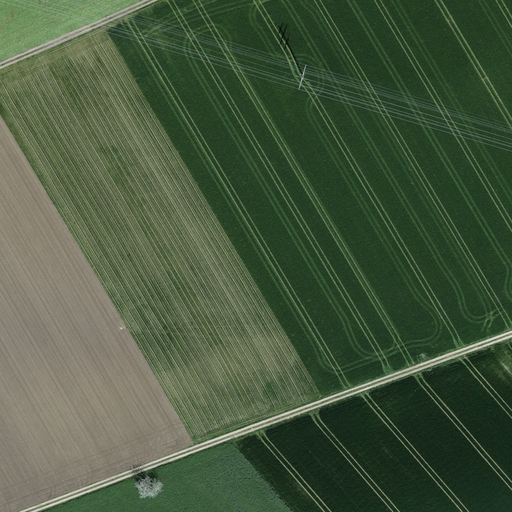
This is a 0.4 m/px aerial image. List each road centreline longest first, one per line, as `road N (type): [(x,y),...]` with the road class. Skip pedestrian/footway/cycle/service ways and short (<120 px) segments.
road 1 (track): [(36,511),(511,335)]
road 2 (track): [(151,0),(0,65)]
